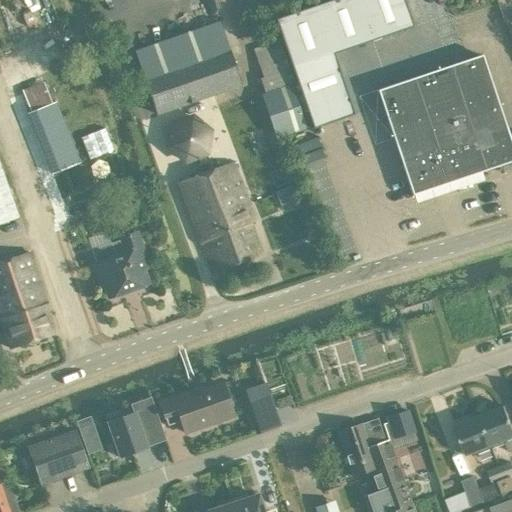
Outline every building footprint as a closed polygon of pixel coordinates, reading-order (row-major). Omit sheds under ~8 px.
[(403,0),(330,0),(273,20),(280,40),(290,70),(295,83),(311,130),(354,115),(333,54),(412,26),(403,0)] [(266,17),(254,22),(258,32),(270,27),(266,17)] [(156,113),(241,84),(220,22),(135,52),(156,113)] [(264,79),(290,70),(280,40),(254,49),(264,79)] [(412,195),(511,162),(511,144),(506,126),(505,127),(481,55),(378,89),(402,162),(412,195)] [(306,126),(292,84),(261,94),(275,136),(290,131),(290,132),(306,126)] [(53,174),(79,164),(55,104),(29,114),(53,174)] [(171,125),(167,147),(185,161),(197,157),(201,174),(210,171),(206,154),(197,147),(201,126),(202,125),(192,117),(171,125)] [(90,159),(114,150),(105,127),(81,136),(90,159)] [(213,272),(262,254),(250,222),(255,221),(234,162),(210,171),(201,174),(180,182),(213,272)] [(0,222),(16,217),(0,169),(0,222)] [(108,243),(105,234),(86,240),(101,282),(104,281),(110,296),(145,284),(140,271),(145,269),(139,254),(145,252),(138,232),(108,243)] [(0,320),(9,349),(56,334),(29,252),(0,261),(0,320)] [(185,433),(232,417),(221,384),(193,394),(192,391),(159,403),(167,427),(181,422),(185,433)] [(107,422),(119,457),(146,448),(143,440),(161,434),(148,395),(130,401),(134,413),(107,422)] [(478,416),(491,449),(505,443),(508,452),(511,450),(511,427),(503,406),(478,416)] [(271,407),(248,415),(255,434),(277,426),(279,426),(275,415),(272,407),(271,407)] [(407,410),(386,417),(393,438),(404,434),(414,431),(407,410)] [(491,449),(478,416),(454,426),(466,456),(475,453),(476,455),(491,449)] [(89,417),(75,422),(81,438),(95,433),(89,417)] [(369,447),(370,447),(368,442),(383,437),(377,418),(338,432),(353,477),(370,471),(370,470),(376,467),(369,447)] [(41,485),(87,469),(75,431),(28,448),(41,485)] [(370,470),(370,471),(377,490),(403,481),(389,440),(370,447),(369,447),(376,467),(370,470)] [(504,478),(511,476),(511,474),(511,461),(499,466),(504,478)] [(504,478),(499,466),(486,471),(491,484),(504,478)] [(511,489),(511,479),(511,476),(504,478),(491,484),(479,489),(474,477),(462,482),(472,506),(511,489)] [(384,511),(385,511),(410,503),(403,481),(377,490),(377,491),(367,494),(372,511),(384,511)] [(0,511),(9,511),(0,487),(0,511)] [(231,499),(235,511),(262,511),(257,495),(248,498),(246,494),(233,498),(231,499)] [(235,511),(231,499),(215,504),(217,508),(207,511),(235,511)] [(338,511),(334,500),(314,506),(316,511),(338,511)] [(413,511),(410,503),(385,511),(384,511),(413,511)] [(490,507),(491,511),(504,511),(501,503),(490,507)]
